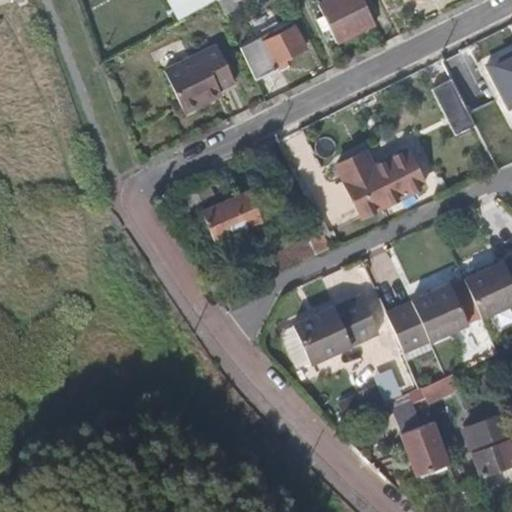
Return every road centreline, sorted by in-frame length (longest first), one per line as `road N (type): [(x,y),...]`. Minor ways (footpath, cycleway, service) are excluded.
road 1 (residential): [(511,8),(131,200),(228,349)]
road 2 (residential): [(228,349),(273,291),(511,182)]
road 3 (residential): [(228,349),(267,402),(389,511)]
road 4 (track): [(57,0),(131,200)]
